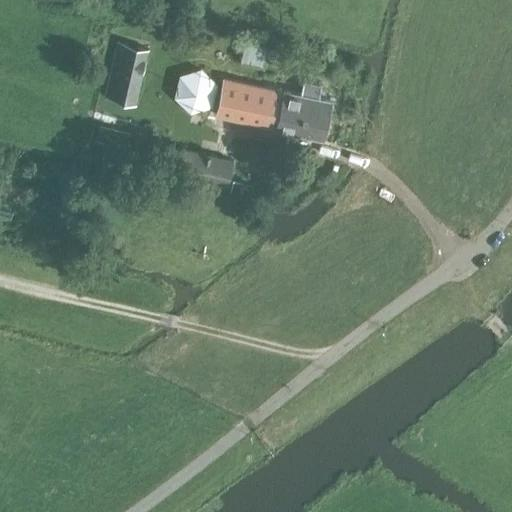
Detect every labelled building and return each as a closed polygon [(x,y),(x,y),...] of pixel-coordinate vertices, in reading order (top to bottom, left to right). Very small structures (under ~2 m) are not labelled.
[(135,102),(148,48),(118,41),(106,96),(135,102)] [(250,54),(274,59),(276,49),(244,42),(242,51),(249,57),(250,54)] [(224,77),(216,114),(276,127),(295,131),(294,131),(295,131),(304,133),(305,133),(322,137),(330,99),(317,97),(320,85),(305,81),(302,93),(284,90),(224,77)] [(227,183),(228,177),(233,158),(182,147),(136,138),(133,158),(179,170),(227,183)] [(233,178),(231,187),(230,190),(241,193),(244,181),(233,178)]
